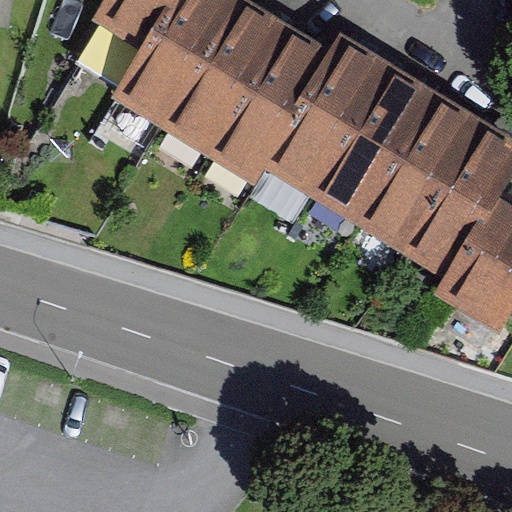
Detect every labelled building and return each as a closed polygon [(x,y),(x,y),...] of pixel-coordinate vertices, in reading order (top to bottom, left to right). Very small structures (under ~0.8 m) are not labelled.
[(124,0),(107,27),(159,59),(196,0),(124,0)] [(131,104),(179,134),(261,3),(255,0),(196,0),(159,59),(131,104)] [(179,134),(222,161),(305,31),(261,3),(179,134)] [(350,59),(305,31),(222,161),(268,190),(350,59)] [(279,173),(326,202),(409,69),(362,40),(350,59),(279,173)] [(326,202),(372,231),(455,98),(409,69),(326,202)] [(372,231),(422,262),(505,129),(455,98),(372,231)] [(422,262),(465,289),(511,214),(511,133),(505,129),(422,262)] [(511,214),(465,289),(456,303),(511,337),(511,214)]
